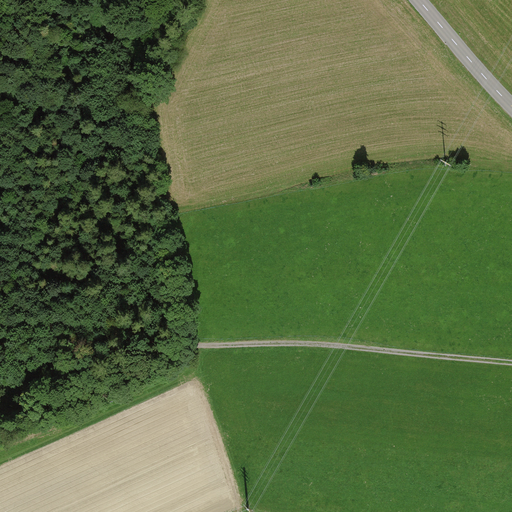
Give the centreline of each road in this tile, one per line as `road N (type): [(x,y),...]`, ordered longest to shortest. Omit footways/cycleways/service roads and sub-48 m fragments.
road 1 (track): [(0,327),(60,326),(161,344),(307,343),(511,361)]
road 2 (tertiary): [(511,105),(418,0)]
